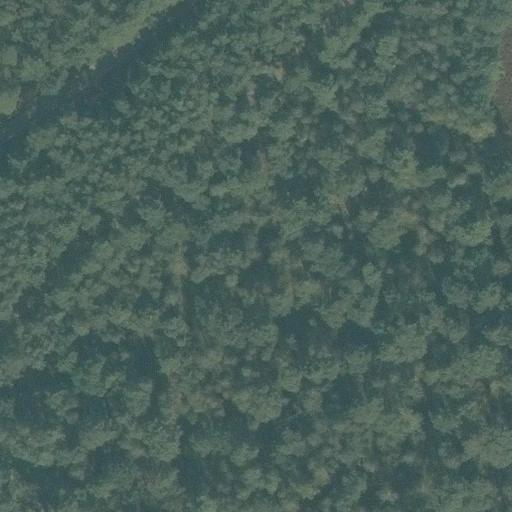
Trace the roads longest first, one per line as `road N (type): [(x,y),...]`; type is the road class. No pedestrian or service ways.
road 1 (unclassified): [(0,326),(358,0)]
road 2 (unclassified): [(196,0),(0,140)]
